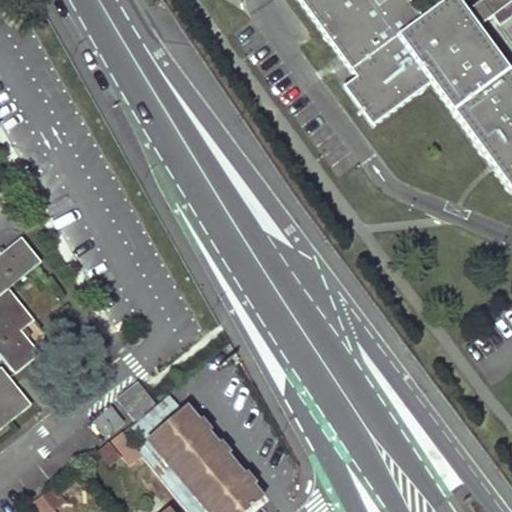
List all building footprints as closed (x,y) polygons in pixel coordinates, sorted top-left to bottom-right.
[(511,0),(466,0),(462,3),(458,0),(446,0),(424,17),(411,0),(299,0),(356,76),(345,84),(374,125),(432,83),(511,187),(511,71),(479,27),(511,1),(511,0)] [(0,349),(18,371),(49,349),(30,327),(37,320),(11,287),(45,262),(25,236),(2,255),(0,253),(0,349)] [(0,428),(31,405),(0,368),(0,428)] [(156,406),(137,382),(116,399),(135,423),(156,406)] [(109,407),(90,423),(104,440),(123,424),(109,407)] [(208,511),(245,511),(262,498),(187,409),(148,441),(208,511)] [(141,457),(121,434),(99,453),(111,467),(121,458),(129,467),(141,457)] [(26,507),(30,511),(53,511),(52,510),(63,501),(51,487),(26,507)]
